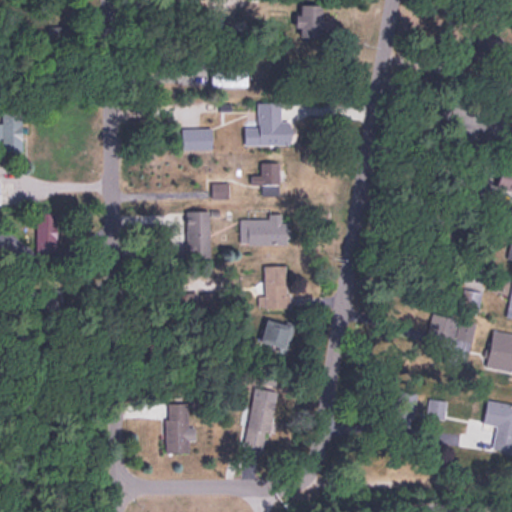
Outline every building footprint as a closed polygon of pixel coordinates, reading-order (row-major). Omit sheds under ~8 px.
[(321,3),(300,3),(300,13),(295,13),(295,35),(321,35),(321,3)] [(504,38),(481,33),(477,52),(499,58),(504,38)] [(247,84),(247,65),(209,65),(209,84),(247,84)] [(243,143),(291,143),(291,119),(280,119),(280,98),(258,99),(258,123),(243,123),(243,143)] [(0,149),(21,149),(21,103),(1,103),(1,122),(0,121),(0,149)] [(211,147),(211,128),(181,128),(181,147),(211,147)] [(279,183),(279,160),(260,160),(260,183),(279,183)] [(511,165),(501,163),(497,187),(511,189),(511,165)] [(226,196),(227,183),(212,182),(211,194),(226,196)] [(186,209),(186,256),(209,256),(209,209),(186,209)] [(56,211),(36,211),(36,250),(56,250),(56,211)] [(282,243),(282,214),(239,214),(239,243),(282,243)] [(0,251),(3,253),(9,230),(0,227),(0,251)] [(287,306),(286,260),(262,261),(263,306),(287,306)] [(43,290),(43,309),(61,309),(61,290),(43,290)] [(266,361),(291,358),(285,320),(261,323),(266,361)] [(511,370),(511,331),(492,329),(486,366),(511,370)] [(243,442),(266,446),(274,396),(251,392),(243,442)] [(511,452),(511,402),(486,398),(482,422),(496,424),(492,449),(511,452)] [(187,451),(187,400),(163,400),(163,451),(187,451)]
